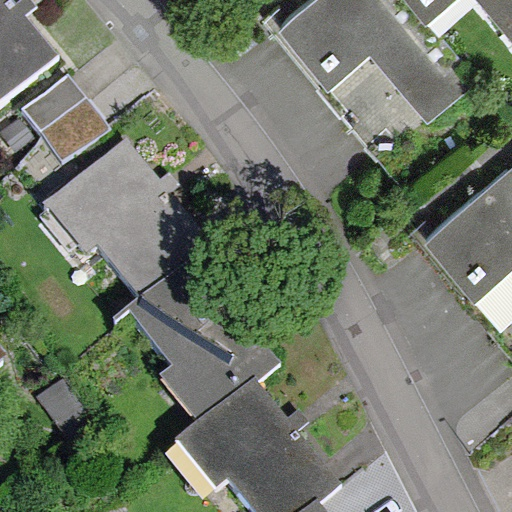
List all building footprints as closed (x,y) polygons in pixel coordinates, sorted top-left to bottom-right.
[(0,0),(0,109),(59,61),(9,0),(0,0)] [(309,0),(283,21),(333,83),(369,55),(425,126),(478,84),(428,22),(411,0),(309,0)] [(511,0),(411,0),(428,22),(455,0),(475,0),(511,45),(511,0)] [(62,126),(102,91),(83,69),(43,104),(62,126)] [(197,257),(214,244),(130,141),(51,205),(91,254),(104,243),(148,297),(197,257)] [(511,166),(431,237),(479,292),(511,263),(511,166)] [(256,383),(283,362),(197,257),(148,297),(134,308),(182,367),(163,382),(201,428),(256,383)] [(0,354),(11,345),(0,330),(0,354)] [(304,511),(316,503),(339,484),(256,383),(201,428),(183,442),(221,489),(233,480),(259,511),(304,511)] [(322,511),(316,503),(304,511),(322,511)]
